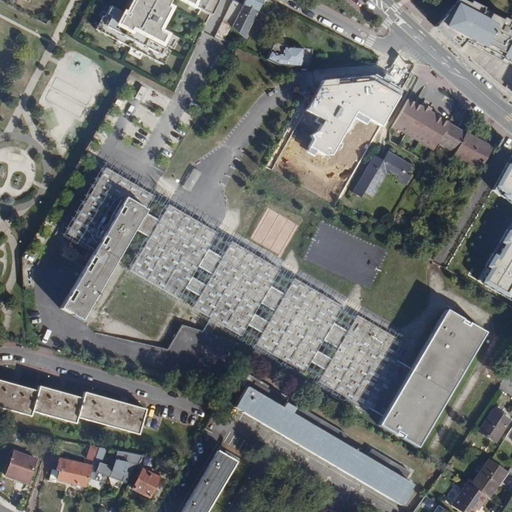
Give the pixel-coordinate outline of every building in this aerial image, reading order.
[(134,0),(127,13),(124,14),(109,6),(104,17),(102,16),(95,30),(163,65),(170,51),(168,50),(174,40),(159,32),(158,29),(169,8),(166,7),(169,0),(181,0),(210,15),(217,0),(134,0)] [(244,0),(242,5),(233,1),(223,20),(232,25),(231,26),(244,38),(262,0),(244,0)] [(511,26),(508,24),(510,21),(467,0),(456,0),(442,17),(441,19),(435,26),(439,30),(448,39),(458,47),(466,39),(469,41),(482,48),(483,47),(488,49),(502,57),(501,58),(504,59),(511,63),(511,26)] [(333,205),(271,170),(304,111),(321,79),(320,74),(319,69),(301,67),(279,65),(266,59),(230,43),(215,36),(209,32),(206,30),(202,36),(175,91),(172,90),(131,68),(83,150),(20,257),(26,343),(28,351),(43,355),(216,407),(220,399),(243,359),(437,478),(502,382),(511,368),(511,307),(487,293),(471,284),(442,267),(438,265),(333,205)] [(274,42),(266,59),(279,65),(301,67),(303,48),(288,46),(287,50),(283,50),(283,46),(274,42)] [(379,128),(401,90),(373,75),(321,79),(304,111),(322,121),(316,132),(309,136),(311,140),(306,149),(323,157),(331,156),(353,118),(365,125),(367,121),(379,128)] [(448,123),(407,98),(392,125),(433,149),(436,142),(448,123)] [(465,133),(448,123),(436,142),(454,152),(465,133)] [(491,147),(465,133),(454,152),(453,155),(478,169),(491,147)] [(410,166),(387,152),(381,160),(373,156),(352,192),(360,197),(363,192),(372,196),(388,170),(397,175),(395,179),(404,184),(409,176),(405,174),(410,166)] [(511,163),(506,164),(493,188),(511,205),(511,220),(476,279),(510,297),(511,293),(511,163)] [(449,172),(444,169),(435,184),(440,188),(449,172)] [(412,511),(437,478),(243,359),(220,399),(234,406),(268,426),(262,437),(220,511),(412,511)] [(31,411),(37,390),(14,384),(0,380),(0,407),(30,415),(31,411)] [(37,390),(31,411),(75,423),(77,417),(82,398),(58,391),(38,386),(37,390)] [(82,398),(77,417),(138,434),(144,409),(113,400),(83,392),(82,398)] [(496,441),(509,420),(493,409),(479,431),(496,441)] [(56,479),(85,486),(98,447),(90,445),(84,463),(56,457),(54,467),(59,469),(56,479)] [(205,511),(235,461),(216,450),(180,511),(205,511)] [(27,484),(35,458),(14,451),(5,476),(27,484)] [(134,464),(138,454),(121,451),(119,460),(114,459),(112,466),(99,461),(94,472),(104,476),(125,483),(134,464)] [(491,460),(488,459),(470,486),(486,496),(488,497),(507,471),(491,460)] [(149,496),(159,477),(141,468),(131,488),(149,496)] [(486,496),(470,486),(466,483),(450,506),(458,511),(472,511),(474,509),(478,502),(481,504),(486,496)]
